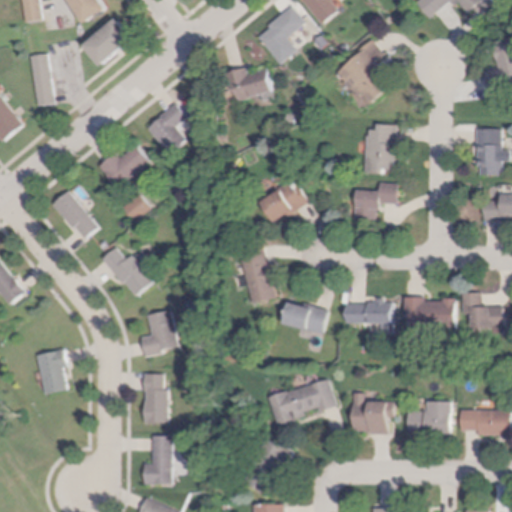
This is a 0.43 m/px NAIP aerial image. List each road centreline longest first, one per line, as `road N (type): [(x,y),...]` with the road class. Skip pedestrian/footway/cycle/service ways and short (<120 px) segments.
road 1 (residential): [(0,198),(105,333),(105,469),(93,491)]
road 2 (residential): [(0,198),(239,0)]
road 3 (residential): [(511,474),(349,476),(333,485),(327,511)]
road 4 (residential): [(442,260),(442,77)]
road 5 (residential): [(511,260),(333,260)]
